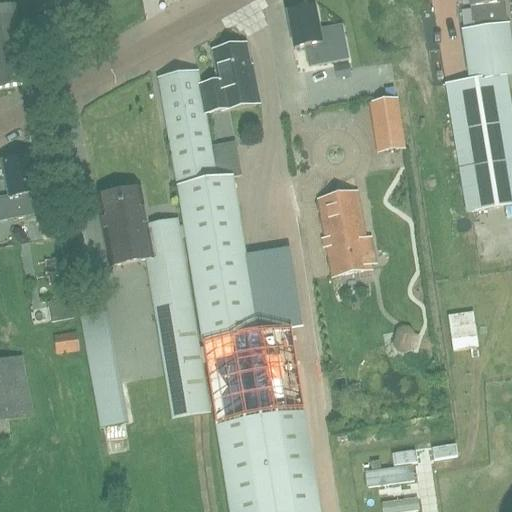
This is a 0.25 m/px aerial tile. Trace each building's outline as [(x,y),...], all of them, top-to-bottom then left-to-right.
[(508,35),(504,4),(499,4),(498,0),(469,0),(474,32),(463,33),(464,41),(508,35)] [(0,89),(27,86),(15,8),(0,10),(0,89)] [(288,16),(294,49),(305,47),(309,67),(346,60),(342,40),(320,44),(314,11),(288,16)] [(464,41),(469,83),(446,86),(468,213),(511,205),(511,115),(506,77),(505,78),(503,60),(511,59),(508,35),(464,41)] [(219,84),(199,87),(204,116),(225,112),(224,105),(256,99),(253,79),(250,80),(245,47),(214,52),(219,84)] [(197,76),(158,82),(172,167),(203,346),(201,346),(212,414),(213,417),(228,511),(320,511),(307,430),(291,332),(258,338),(245,257),(232,180),(216,183),(210,151),(206,127),(204,116),(199,87),(197,76)] [(373,102),(381,153),(404,150),(396,99),(373,102)] [(235,147),(210,151),(216,183),(232,180),(240,179),(235,147)] [(0,222),(29,216),(31,226),(45,224),(39,195),(41,194),(34,159),(2,165),(9,199),(0,201),(0,222)] [(155,320),(168,398),(172,421),(210,415),(193,313),(191,313),(176,224),(146,230),(139,192),(97,199),(109,268),(146,261),(156,320),(155,320)] [(371,269),(356,194),(317,202),(332,277),(371,269)] [(53,337),(56,356),(79,353),(76,334),(53,337)] [(32,418),(21,360),(0,363),(0,444),(12,442),(8,422),(32,418)] [(125,479),(127,490),(145,487),(143,476),(125,479)]
